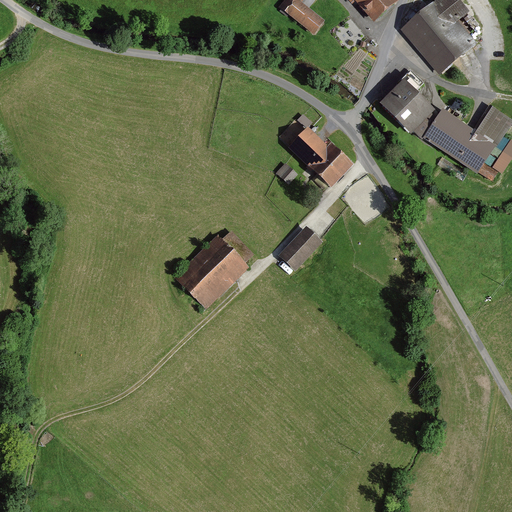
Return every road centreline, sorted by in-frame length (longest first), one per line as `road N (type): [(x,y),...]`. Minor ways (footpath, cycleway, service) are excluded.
road 1 (track): [(239,288),(117,400),(39,431),(24,511)]
road 2 (track): [(472,511),(497,379)]
